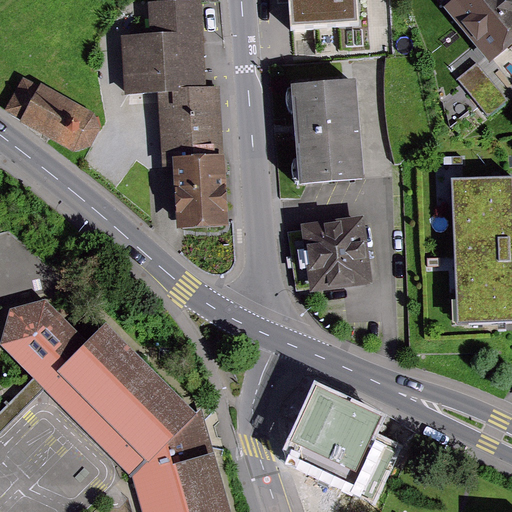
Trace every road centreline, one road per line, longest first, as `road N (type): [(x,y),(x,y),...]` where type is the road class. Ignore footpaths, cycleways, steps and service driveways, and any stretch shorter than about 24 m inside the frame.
road 1 (residential): [(241,0),(264,289),(250,327)]
road 2 (secondary): [(250,327),(184,288),(0,135)]
road 3 (secondary): [(511,443),(277,339)]
road 4 (residential): [(273,511),(252,425),(277,339)]
